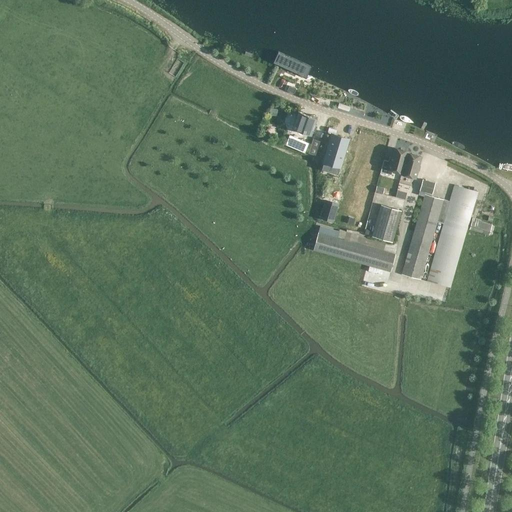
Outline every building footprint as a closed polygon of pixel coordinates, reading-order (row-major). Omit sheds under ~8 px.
[(278,55),(275,63),(291,71),(303,75),(306,66),(278,55)] [(310,116),(299,112),(293,129),(299,132),(298,134),(299,136),(301,136),(303,135),(304,133),(311,136),(317,119),(316,116),(312,115),(310,116)] [(330,135),(322,163),(324,164),(322,170),(335,173),(335,174),(337,174),(339,167),(340,168),(348,140),(330,135)] [(304,152),(308,144),(289,136),(285,144),(304,152)] [(407,153),(408,152),(394,148),(390,162),(383,160),(380,172),(391,175),(392,171),(401,173),(407,153)] [(415,178),(420,157),(407,153),(401,173),(401,174),(415,178)] [(432,194),(435,184),(422,180),(419,191),(432,194)] [(449,287),(477,192),(455,186),(450,202),(425,194),(423,202),(402,274),(420,280),(436,222),(444,224),(428,280),(427,282),(449,287)] [(398,189),(396,195),(406,198),(407,191),(398,189)] [(337,203),(326,200),(321,217),(332,221),(337,203)] [(391,242),(401,211),(381,205),(371,236),(391,242)] [(357,218),(349,215),(346,223),(354,227),(357,218)] [(488,237),(490,228),(479,224),(479,223),(472,221),(468,231),(488,237)] [(391,271),(395,255),(318,234),(314,249),(390,271),(391,271)]
